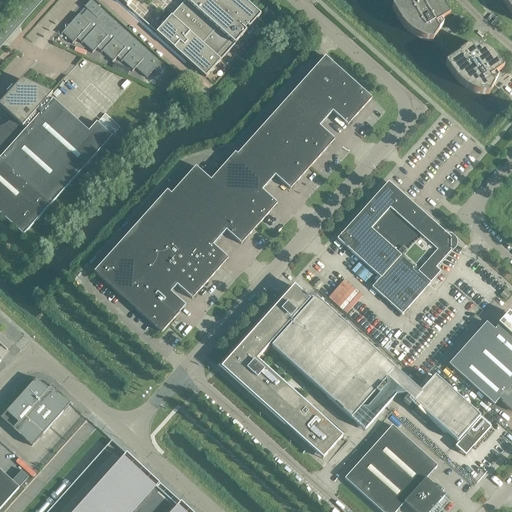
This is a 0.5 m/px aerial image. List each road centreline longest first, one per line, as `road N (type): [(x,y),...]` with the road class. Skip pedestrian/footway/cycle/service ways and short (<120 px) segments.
road 1 (unclassified): [(186,373),(410,115),(406,98),(297,0)]
road 2 (unclassified): [(339,511),(186,373)]
road 3 (unclassified): [(129,435),(51,365),(24,364),(0,389)]
road 4 (unclassified): [(511,258),(471,219),(476,200),(511,162)]
